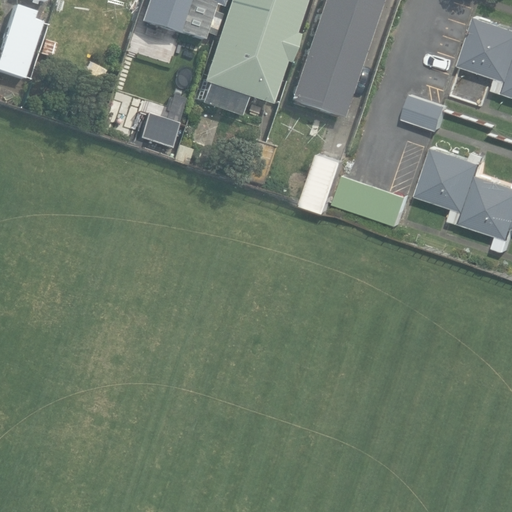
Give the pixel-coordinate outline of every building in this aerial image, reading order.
[(145,0),(140,19),(201,40),(213,4),(222,7),(224,0),(145,0)] [(198,103),(236,116),(243,95),(269,104),(283,61),(289,63),(298,35),(293,33),(304,0),(229,0),(201,82),(205,83),(198,103)] [(322,0),(288,100),(341,118),(381,0),(322,0)] [(0,48),(0,73),(23,80),(41,22),(32,20),(34,13),(14,6),(0,48)] [(511,25),(478,14),(461,64),(498,77),(494,87),(511,93),(511,25)] [(40,55),(51,58),(56,42),(45,39),(40,55)] [(35,70),(46,74),(51,60),(40,56),(35,70)] [(405,118),(441,130),(449,104),(413,92),(405,118)] [(146,146),(169,154),(183,112),(161,104),(146,146)] [(239,180),(260,187),(273,147),(252,140),(239,180)] [(511,183),(479,173),(485,154),(474,150),(472,157),(434,144),(418,194),(455,206),(451,218),(497,233),(493,245),(507,250),(511,234),(511,183)] [(303,203),(328,211),(344,160),(320,152),(303,203)] [(336,203),(399,225),(409,195),(346,173),(336,203)]
